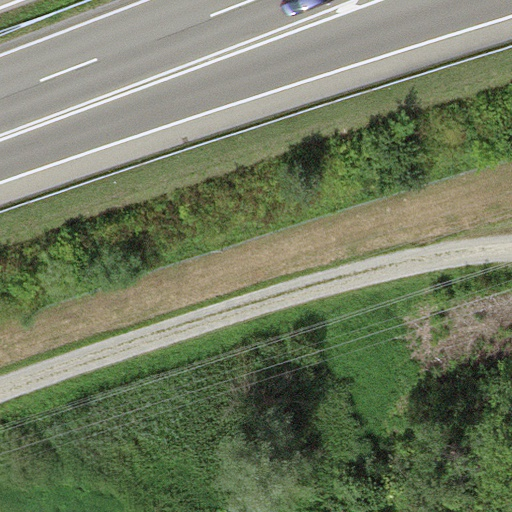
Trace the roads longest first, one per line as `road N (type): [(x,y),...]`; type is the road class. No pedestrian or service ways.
road 1 (track): [(0,394),(355,273),(511,258)]
road 2 (motorway): [(0,127),(439,0)]
road 3 (motorway): [(0,98),(256,0)]
